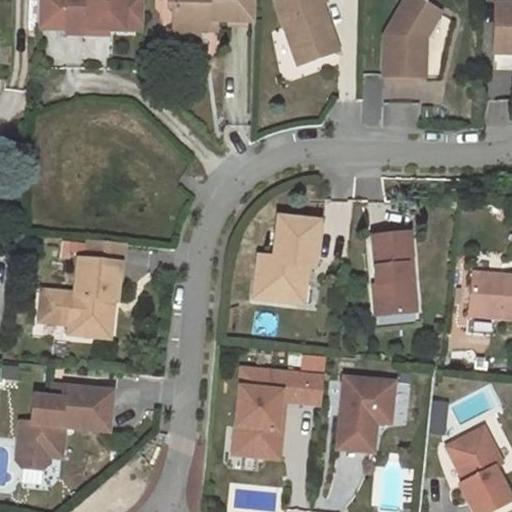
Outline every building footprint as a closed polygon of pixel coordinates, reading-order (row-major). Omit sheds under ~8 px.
[(140,30),(140,0),(63,0),(62,33),(80,34),(80,29),(106,30),(140,30)] [(253,20),(253,0),(167,0),(168,6),(172,6),(172,46),(198,46),(199,29),(210,29),(210,21),(226,21),(253,20)] [(323,0),(285,0),(274,5),(297,68),(337,51),(320,5),(324,3),(323,0)] [(402,0),(381,37),(380,77),(416,78),(417,38),(432,11),(411,0),(402,0)] [(511,3),(493,3),(492,47),(511,47),(511,52),(511,3)] [(210,21),(210,29),(226,29),(226,21),(210,21)] [(313,225),(274,222),(271,261),(256,259),(253,301),(292,304),(296,269),(302,269),(310,270),(313,225)] [(410,237),(373,239),(377,288),(373,288),(375,318),(398,316),(398,306),(413,306),(412,285),(408,286),(407,268),(411,268),(410,237)] [(82,243),(81,263),(117,265),(118,246),(82,243)] [(110,301),(114,300),(117,265),(81,263),(72,262),(70,298),(39,296),(37,324),(67,326),(66,337),(88,338),(89,322),(109,324),(109,311),(100,310),(101,300),(110,301)] [(299,305),(302,269),(296,269),(292,304),(299,305)] [(511,320),(511,277),(471,273),(467,316),(511,320)] [(109,311),(110,301),(101,300),(100,310),(109,311)] [(414,315),(413,306),(398,306),(398,316),(414,315)] [(107,339),(109,324),(89,322),(88,338),(107,339)] [(300,358),(299,372),(321,374),(322,360),(300,358)] [(283,415),(299,416),(301,378),(239,374),(234,430),(242,430),(240,457),(280,460),(282,433),(275,432),(276,415),(283,415)] [(318,417),(322,378),(301,378),(299,416),(318,417)] [(390,386),(341,382),(336,454),(370,456),(372,426),(373,416),(387,417),(390,386)] [(107,431),(110,393),(62,388),(61,398),(50,398),(37,396),(35,419),(23,418),(19,456),(25,465),(41,467),(52,457),(65,458),(68,428),(107,431)] [(51,388),(50,398),(61,398),(62,388),(51,388)] [(386,427),(387,417),(373,416),(372,426),(386,427)] [(496,468),(501,465),(483,429),(478,432),(496,468)] [(242,430),(234,430),(233,457),(240,457),(242,430)] [(478,432),(447,448),(460,475),(463,474),(467,481),(464,482),(459,485),(472,511),(490,511),(510,502),(493,469),(496,468),(478,432)]
